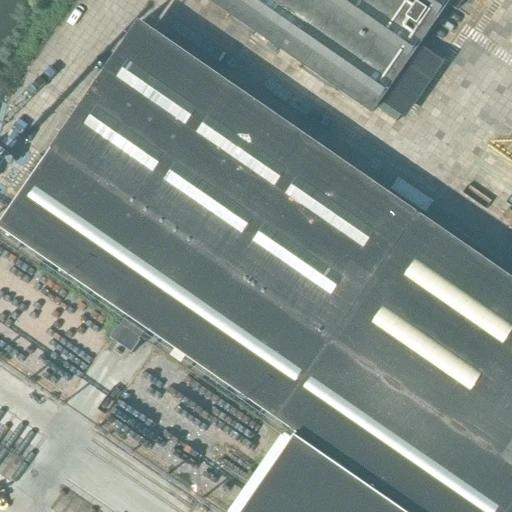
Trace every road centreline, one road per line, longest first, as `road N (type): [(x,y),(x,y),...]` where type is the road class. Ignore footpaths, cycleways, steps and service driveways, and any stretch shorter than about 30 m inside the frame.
road 1 (unknown): [(508,99),(487,98),(431,127),(366,134),(199,18),(156,0)]
road 2 (unknown): [(134,0),(98,20),(0,159)]
road 3 (unknown): [(152,511),(0,380)]
